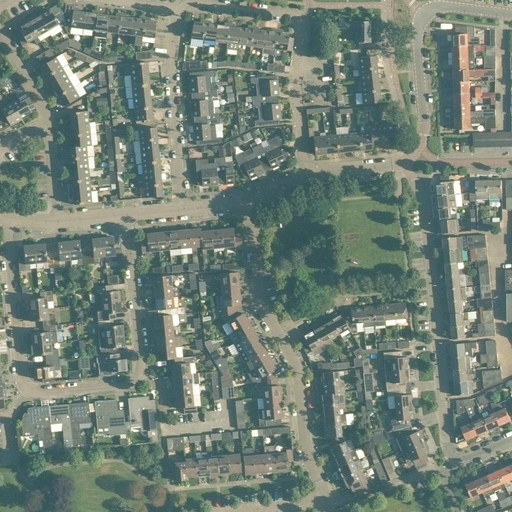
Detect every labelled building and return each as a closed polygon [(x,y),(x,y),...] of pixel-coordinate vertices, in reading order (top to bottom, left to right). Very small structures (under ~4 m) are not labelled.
[(46,13),(40,16),(48,30),(59,24),(65,35),(67,33),(66,24),(64,12),(63,12),(63,13),(55,17),(50,9),(49,7),(44,10),(46,13)] [(66,24),(67,33),(70,34),(82,35),(83,29),(85,13),(78,12),(79,9),(73,8),(73,14),(65,13),(64,13),(64,12),(66,24)] [(85,13),(83,29),(95,30),(97,11),(92,10),(92,13),(85,13)] [(106,39),(107,32),(109,16),(102,15),(103,12),(97,11),(95,30),(94,37),(106,39)] [(109,16),(107,32),(119,34),(121,14),(116,13),(116,16),(109,16)] [(119,34),(131,35),(133,18),(126,17),(126,15),(121,14),(119,34)] [(48,30),(40,16),(34,19),(32,17),(28,20),(38,36),(48,30)] [(139,19),(133,18),(131,35),(136,36),(135,45),(142,46),(142,41),(143,37),(145,17),(140,16),(139,19)] [(150,18),(145,17),(143,37),(155,38),(157,22),(150,21),(150,18)] [(339,29),(345,29),(357,29),(357,43),(360,43),(370,43),(370,22),(357,22),(346,22),(346,19),(339,19),(339,29)] [(40,41),(38,36),(28,20),(23,22),(25,25),(19,28),(22,33),(27,43),(33,39),(37,44),(41,42),(40,41)] [(191,39),(190,45),(202,47),(203,40),(206,21),(200,20),(200,23),(193,22),(193,26),(192,29),(192,34),(191,39)] [(203,40),(215,42),(217,25),(211,24),(211,21),(206,21),(203,40)] [(217,25),(215,42),(227,43),(230,24),(224,23),(224,26),(217,25)] [(230,24),(227,43),(226,49),(238,51),(239,45),(241,28),(235,27),(235,24),(230,24)] [(452,35),(453,47),(480,46),(480,38),(475,38),(475,27),(455,25),(456,35),(452,35)] [(241,28),(239,45),(251,46),(253,27),(248,26),(248,29),(241,28)] [(251,46),(263,48),(265,31),(258,30),(259,27),(253,27),(251,46)] [(274,55),(277,30),(272,29),(271,32),(265,31),(263,48),(262,54),(274,55)] [(282,50),(292,51),(294,38),(290,38),(290,37),(289,37),(289,34),(282,33),(283,30),(277,30),(274,55),(281,56),(282,50)] [(63,50),(70,46),(68,39),(60,44),(63,50)] [(81,45),(68,39),(70,46),(79,50),(81,45)] [(480,46),(453,47),(453,59),(469,59),(475,58),(475,52),(480,51),(480,46)] [(54,55),(51,48),(46,51),(50,58),(54,55)] [(36,57),(40,64),(50,58),(46,51),(36,57)] [(92,51),(90,55),(103,61),(104,56),(92,51)] [(153,51),(141,52),(141,60),(143,60),(152,59),(153,51)] [(85,61),(88,57),(76,52),(74,56),(85,61)] [(377,68),(376,56),(358,58),(359,70),(377,68)] [(41,66),(47,76),(62,68),(56,58),(41,66)] [(469,59),(453,59),(454,71),(485,70),(485,69),(481,69),(476,70),(475,58),(469,59)] [(485,58),(485,69),(485,70),(496,69),(496,58),(485,58)] [(236,67),(240,68),(248,69),(249,64),(241,63),(242,60),(237,60),(237,62),(236,67)] [(189,70),(201,69),(201,61),(189,63),(189,70)] [(148,74),(147,62),(137,63),(130,64),(124,64),(125,76),(131,76),(148,74)] [(285,66),(273,64),(272,72),(284,73),(285,66)] [(62,68),(47,76),(53,86),(68,78),(62,68)] [(377,68),(359,70),(361,81),(378,79),(377,68)] [(485,70),(454,71),(454,83),(470,82),(469,76),(474,76),(474,79),(480,79),(480,77),(488,77),(489,81),(496,81),(496,76),(496,69),(485,70)] [(215,70),(199,72),(189,73),(190,78),(188,78),(189,86),(211,83),(210,76),(215,76),(215,70)] [(2,87),(14,80),(18,78),(15,73),(10,75),(0,81),(0,82),(3,88),(2,87)] [(149,85),(148,74),(131,76),(132,87),(149,85)] [(278,88),(277,80),(276,80),(276,75),(266,76),(250,78),(251,83),(256,83),(256,90),(278,88)] [(68,78),(53,86),(58,96),(73,88),(68,78)] [(361,81),(362,93),(379,91),(378,79),(361,81)] [(470,94),(470,82),(454,83),(455,95),(470,94)] [(217,95),(216,89),(212,90),(211,83),(189,86),(190,93),(191,93),(192,97),(217,95)] [(133,98),(151,96),(149,85),(132,87),(133,98)] [(73,88),(58,96),(64,106),(79,98),(73,88)] [(278,88),(256,90),(257,96),(252,97),(253,102),(278,100),(277,96),(279,95),(278,88)] [(379,91),(362,93),(363,104),(380,102),(379,91)] [(12,103),(22,120),(32,114),(31,111),(35,108),(26,92),(17,98),(18,99),(12,103)] [(455,106),(471,106),(470,94),(455,95),(455,106)] [(213,100),(217,100),(217,98),(217,95),(192,97),(192,101),(191,102),(192,109),(213,107),(213,100)] [(151,96),(133,98),(134,109),(152,107),(151,96)] [(258,107),(259,113),(280,111),(280,104),(278,104),(278,100),(253,102),(253,107),(258,107)] [(11,126),(22,120),(12,103),(1,109),(0,106),(0,119),(1,122),(7,119),(11,126)] [(471,106),(455,106),(455,112),(455,116),(456,118),(496,116),(496,110),(482,110),(482,111),(471,111),(471,110),(471,106)] [(134,109),(135,121),(143,120),(153,119),(152,107),(134,109)] [(214,114),(213,107),(192,109),(192,117),(194,117),(194,121),(219,119),(219,113),(214,114)] [(71,113),(72,124),(89,123),(88,111),(71,113)] [(259,113),(259,120),(254,121),(255,126),(270,125),(280,124),(280,120),(281,119),(280,111),(259,113)] [(456,120),(456,123),(456,130),(471,129),(471,124),(483,124),(483,123),(485,123),(485,129),(491,128),(496,128),(496,116),(456,118),(456,120)] [(220,124),(219,119),(194,121),(194,125),(193,125),(194,133),(216,131),(215,124),(220,124)] [(90,134),(89,123),(72,124),(73,136),(90,134)] [(393,125),(381,126),(383,143),(395,142),(393,125)] [(372,144),(383,143),(381,126),(370,127),(370,132),(372,144)] [(157,140),(156,128),(146,129),(139,129),(140,141),(157,140)] [(196,145),(206,144),(222,143),(221,137),(216,138),(216,131),(194,133),(195,141),(196,141),(196,145)] [(372,149),(372,144),(370,132),(359,133),(361,150),(372,149)] [(313,138),(315,155),(327,154),(325,136),(325,133),(322,133),(319,133),(320,137),(313,138)] [(349,152),(361,150),(359,133),(348,134),(349,152)] [(91,145),(90,134),(73,136),(74,147),(91,145)] [(336,135),(338,153),(349,152),(348,134),(336,135)] [(327,154),(338,153),(336,135),(325,136),(327,154)] [(279,165),(286,162),(285,161),(289,159),(279,136),(270,140),(267,141),(269,146),(279,165)] [(140,141),(141,152),(158,151),(157,140),(140,141)] [(269,146),(267,146),(264,148),(262,144),(257,146),(267,169),(271,167),(272,169),(279,165),(269,146)] [(87,151),(92,151),(91,145),(74,147),(69,147),(70,159),(88,158),(87,151)] [(222,183),(226,183),(226,184),(234,183),(233,173),(233,161),(232,161),(232,156),(225,157),(224,146),(218,146),(219,158),(222,183)] [(252,148),(246,151),(248,156),(257,176),(264,172),(263,171),(267,169),(257,146),(252,148)] [(141,152),(142,164),(159,162),(158,151),(141,152)] [(257,176),(248,156),(242,158),(240,154),(235,156),(241,170),(245,179),(249,177),(250,179),(257,176)] [(71,171),(89,169),(88,158),(70,159),(71,171)] [(210,186),(218,185),(218,183),(222,183),(219,158),(214,158),(215,163),(208,164),(210,186)] [(202,164),(201,159),(196,160),(198,185),(202,185),(202,186),(210,186),(208,164),(202,164)] [(160,173),(159,162),(142,164),(143,175),(160,173)] [(89,169),(71,171),(72,182),(90,180),(89,169)] [(162,185),(160,173),(143,175),(144,186),(155,185),(162,185)] [(111,178),(107,178),(98,179),(99,186),(110,185),(111,185),(116,185),(115,178),(111,178)] [(91,191),(90,180),(72,182),(73,193),(91,191)] [(502,199),(502,190),(502,180),(489,181),(490,199),(502,199)] [(454,181),(435,183),(437,196),(450,194),(455,194),(454,181)] [(476,181),(477,193),(477,200),(490,199),(489,181),(476,181)] [(162,185),(155,185),(144,186),(145,198),(163,196),(162,185)] [(73,193),(75,205),(92,203),(91,191),(73,193)] [(457,207),(455,194),(450,194),(437,196),(438,208),(452,207),(455,207),(457,207)] [(451,207),(455,207),(452,207),(438,208),(439,221),(453,220),(458,219),(457,214),(452,214),(451,207)] [(471,218),(468,218),(468,231),(476,231),(475,218),(471,218)] [(440,234),(459,232),(458,219),(453,220),(439,221),(440,234)] [(478,226),(478,230),(478,231),(491,230),(490,225),(490,222),(490,220),(483,220),(483,225),(478,226)] [(201,229),(190,230),(191,248),(202,246),(201,232),(201,229)] [(222,230),(216,230),(216,229),(212,230),(212,231),(211,231),(213,248),(213,250),(224,249),(224,247),(222,230)] [(233,229),(222,230),(224,247),(234,246),(235,249),(242,249),(240,235),(234,235),(233,229)] [(179,231),(181,249),(191,248),(190,230),(179,231)] [(181,249),(179,231),(168,232),(170,250),(181,249)] [(202,249),(213,248),(211,231),(201,232),(202,246),(202,249)] [(168,232),(157,233),(159,251),(170,250),(168,232)] [(141,241),(142,252),(159,251),(157,233),(146,234),(147,241),(141,241)] [(487,247),(486,235),(474,236),(475,248),(487,247)] [(103,238),(105,257),(112,256),(112,262),(123,261),(121,248),(115,249),(114,237),(103,238)] [(443,239),(444,251),(458,250),(463,249),(464,249),(462,237),(443,239)] [(93,251),(87,252),(88,264),(99,263),(98,257),(105,257),(103,238),(92,239),(93,251)] [(78,265),(88,264),(87,252),(81,252),(80,240),(69,241),(71,260),(77,259),(78,265)] [(59,255),(53,255),(54,268),(58,267),(60,267),(64,267),(64,261),(71,260),(69,241),(58,243),(59,255)] [(50,268),(54,268),(53,255),(47,256),(45,244),(34,245),(36,263),(43,263),(44,269),(50,268)] [(36,263),(34,245),(23,246),(25,258),(18,258),(20,271),(30,270),(30,264),(36,263)] [(477,261),(488,260),(487,247),(475,248),(477,259),(477,261)] [(463,249),(458,250),(444,251),(445,264),(459,263),(464,262),(463,249)] [(488,260),(477,261),(478,261),(479,266),(479,273),(489,272),(488,260)] [(465,275),(465,269),(459,269),(459,263),(445,264),(447,277),(460,275),(465,275)] [(183,265),(171,266),(172,273),(183,272),(183,265)] [(220,274),(221,285),(239,283),(238,272),(220,274)] [(491,285),(489,272),(479,273),(481,286),(491,285)] [(177,280),(176,275),(163,276),(153,277),(154,283),(154,288),(172,287),(171,281),(177,280)] [(460,275),(447,277),(447,282),(448,289),(461,288),(460,275)] [(240,294),(239,283),(221,285),(222,296),(240,294)] [(107,285),(97,286),(94,287),(95,293),(95,297),(96,304),(102,303),(120,301),(119,290),(113,291),(113,285),(107,285)] [(492,298),(491,285),(481,286),(482,299),(492,298)] [(173,297),(172,287),(154,288),(155,293),(155,299),(173,297)] [(461,288),(448,289),(449,302),(462,301),(467,300),(466,287),(461,288)] [(40,298),(28,299),(29,310),(48,309),(48,308),(54,308),(53,301),(52,291),(50,291),(40,292),(40,298)] [(222,316),(234,312),(233,306),(241,305),(240,294),(222,296),(216,296),(217,308),(213,308),(214,318),(215,318),(222,316)] [(183,307),(175,308),(174,308),(173,297),(155,299),(156,310),(162,310),(163,316),(172,315),(176,314),(184,314),(183,307)] [(493,310),(492,298),(482,299),(477,299),(478,308),(483,307),(483,311),(493,310)] [(103,310),(97,311),(98,321),(110,320),(116,319),(116,313),(122,313),(120,301),(102,303),(103,310)] [(449,308),(450,308),(450,314),(464,313),(462,301),(449,302),(449,303),(448,304),(448,307),(449,308)] [(395,319),(396,319),(406,318),(410,318),(409,307),(405,307),(405,303),(401,303),(397,304),(394,304),(395,319)] [(395,319),(394,304),(391,304),(383,305),(385,320),(395,319)] [(374,321),(374,327),(385,325),(385,320),(383,305),(376,306),(373,306),(374,321)] [(364,328),(374,327),(374,321),(373,306),(372,306),(369,306),(362,307),(363,322),(364,328)] [(351,312),(342,317),(350,329),(352,333),(357,332),(364,331),(364,328),(363,322),(362,307),(354,308),(351,308),(351,312)] [(42,320),(43,326),(56,325),(55,315),(49,315),(48,309),(29,310),(30,321),(42,320)] [(484,324),(494,323),(493,310),(483,311),(484,324)] [(222,316),(226,322),(226,323),(228,322),(233,332),(249,323),(243,313),(240,315),(237,317),(234,312),(222,316)] [(350,329),(342,317),(340,314),(337,316),(336,313),(329,317),(331,319),(339,334),(349,328),(350,329)] [(450,314),(451,327),(465,326),(470,325),(469,313),(464,313),(450,314)] [(178,316),(176,314),(172,315),(163,316),(154,316),(155,328),(173,326),(177,325),(179,323),(178,316)] [(325,323),(322,324),(322,325),(330,339),(338,335),(339,334),(331,319),(325,323)] [(110,320),(98,321),(99,332),(99,338),(105,338),(124,336),(123,325),(111,326),(110,320)] [(233,332),(239,341),(254,332),(249,323),(233,332)] [(473,333),(473,338),(496,336),(494,323),(484,324),(478,324),(479,333),(473,333)] [(32,334),(33,345),(51,343),(57,342),(57,336),(56,331),(62,331),(61,325),(56,325),(43,326),(44,332),(32,334)] [(321,345),(324,350),(324,351),(334,345),(330,339),(322,325),(321,325),(319,326),(312,330),(321,345)] [(156,338),(174,337),(174,336),(173,326),(155,328),(156,332),(156,338)] [(451,327),(453,340),(466,338),(465,326),(451,327)] [(304,339),(299,342),(306,353),(311,350),(315,348),(318,354),(324,351),(324,350),(321,345),(312,330),(306,334),(303,335),(303,336),(304,339)] [(238,353),(260,341),(254,332),(239,341),(233,344),(238,353)] [(113,354),(113,348),(125,347),(124,336),(105,338),(99,338),(100,345),(101,352),(101,355),(113,354)] [(180,336),(174,336),(174,337),(156,338),(157,343),(157,348),(157,349),(175,347),(182,347),(180,336)] [(481,354),(497,353),(496,340),(486,341),(487,353),(481,354)] [(260,341),(238,353),(244,363),(245,362),(250,360),(265,351),(260,341)] [(477,348),(477,342),(451,345),(452,358),(470,356),(474,356),(473,348),(477,348)] [(34,356),(46,354),(46,361),(59,360),(58,349),(52,350),(51,343),(33,345),(34,356)] [(158,360),(169,359),(176,358),(175,347),(157,349),(158,360)] [(363,366),(362,359),(364,355),(361,350),(360,348),(353,352),(356,358),(354,359),(355,367),(358,367),(363,366)] [(215,349),(209,353),(212,357),(214,361),(222,359),(217,349),(215,349)] [(255,369),(271,360),(265,351),(250,360),(255,369)] [(385,372),(409,369),(409,361),(408,358),(408,357),(403,357),(402,351),(383,353),(384,359),(385,372)] [(97,356),(98,362),(102,362),(102,364),(102,366),(102,368),(101,370),(100,372),(100,374),(99,374),(99,375),(101,375),(102,376),(104,376),(105,376),(107,376),(108,376),(109,376),(110,376),(112,375),(113,375),(114,374),(116,373),(117,372),(118,371),(127,370),(126,359),(119,360),(119,357),(120,357),(120,356),(119,356),(119,354),(119,353),(113,354),(101,355),(97,356)] [(481,354),(482,364),(488,363),(489,367),(499,366),(497,353),(481,354)] [(452,358),(454,370),(471,369),(470,356),(452,358)] [(173,376),(191,374),(190,363),(193,363),(192,357),(182,358),(176,358),(169,359),(170,365),(172,365),(173,376)] [(54,371),(60,370),(60,366),(66,366),(65,359),(59,360),(46,361),(47,367),(35,368),(36,379),(42,379),(43,383),(55,381),(54,371)] [(256,384),(261,383),(276,378),(273,372),(276,370),(271,360),(255,369),(261,379),(261,378),(261,382),(256,384)] [(361,380),(360,376),(360,369),(355,370),(356,376),(351,377),(351,381),(361,380)] [(409,369),(385,372),(386,379),(387,390),(406,388),(405,382),(410,382),(410,381),(410,377),(409,369)] [(472,381),(471,369),(454,370),(455,383),(472,381)] [(501,370),(483,372),(483,379),(488,379),(502,375),(501,370)] [(323,384),(339,382),(344,382),(344,377),(339,377),(338,371),(332,372),(322,373),(322,374),(322,377),(323,384)] [(173,376),(174,387),(192,385),(200,384),(199,373),(191,374),(173,376)] [(365,392),(370,392),(373,392),(372,373),(363,374),(365,392)] [(503,382),(502,375),(488,379),(483,379),(484,388),(484,389),(488,388),(502,382),(503,382)] [(263,398),(281,396),(280,385),(277,385),(276,378),(261,383),(256,384),(257,399),(263,398)] [(455,383),(456,396),(474,394),(472,381),(455,383)] [(324,394),(321,395),(344,393),(345,393),(345,387),(344,382),(339,382),(323,384),(323,391),(323,392),(324,394)] [(193,395),(192,385),(174,387),(175,397),(193,395)] [(487,393),(486,393),(489,400),(493,399),(492,395),(492,394),(497,392),(495,387),(486,391),(487,393)] [(406,395),(406,388),(387,390),(388,397),(394,396),(395,408),(413,407),(412,399),(412,395),(412,394),(406,395)] [(345,403),(344,393),(321,395),(321,398),(322,406),(339,404),(345,403)] [(480,404),(489,400),(486,393),(477,397),(480,404)] [(193,395),(175,397),(176,408),(184,408),(184,414),(197,412),(197,406),(194,406),(193,395)] [(148,437),(152,437),(153,443),(159,442),(155,400),(154,400),(155,410),(150,410),(148,396),(128,398),(131,427),(141,427),(141,431),(148,431),(148,437)] [(263,398),(264,409),(282,407),(281,396),(263,398)] [(95,402),(95,403),(96,411),(96,414),(97,428),(108,427),(109,434),(109,436),(120,435),(126,434),(126,430),(125,422),(125,421),(124,411),(123,411),(123,415),(118,415),(118,411),(117,400),(95,402)] [(242,400),(235,401),(235,404),(236,406),(236,412),(243,411),(242,400)] [(465,400),(457,400),(458,415),(468,411),(466,407),(465,400)] [(496,401),(490,404),(495,413),(500,425),(511,421),(507,411),(506,408),(500,411),(497,405),(496,401)] [(69,404),(72,439),(73,451),(82,450),(79,424),(91,423),(89,402),(88,402),(89,406),(81,407),(81,403),(69,404)] [(323,416),(340,415),(339,410),(345,409),(345,403),(339,404),(322,406),(323,413),(323,416)] [(49,406),(51,425),(52,432),(63,430),(64,440),(65,451),(73,451),(72,439),(69,404),(57,405),(57,409),(50,410),(49,406)] [(52,439),(52,432),(51,425),(49,406),(49,410),(42,410),(42,407),(29,408),(26,412),(25,413),(22,417),(23,418),(22,421),(23,437),(35,436),(37,439),(39,439),(39,441),(44,440),(45,447),(44,447),(44,450),(42,450),(43,453),(45,453),(53,453),(53,445),(52,439)] [(260,426),(268,426),(281,425),(281,418),(283,418),(282,407),(264,409),(258,409),(260,426)] [(411,426),(409,419),(414,419),(414,418),(414,414),(413,407),(395,408),(396,415),(389,417),(387,421),(388,425),(390,432),(406,428),(411,426)] [(487,412),(482,414),(484,418),(489,430),(500,425),(495,413),(489,416),(487,412)] [(489,430),(484,418),(482,414),(476,417),(475,413),(470,416),(473,423),(478,435),(489,430)] [(340,415),(323,416),(323,417),(323,420),(324,427),(341,426),(346,425),(345,414),(340,415)] [(478,435),(473,423),(462,428),(467,440),(478,435)] [(345,436),(342,436),(341,426),(324,427),(325,435),(325,438),(331,438),(334,446),(347,440),(345,436)] [(408,435),(406,428),(390,432),(387,433),(389,439),(396,437),(402,451),(408,449),(424,442),(419,431),(408,435)] [(178,437),(173,438),(167,439),(168,450),(174,450),(173,445),(176,445),(178,437)] [(351,439),(347,441),(347,440),(334,446),(329,448),(333,458),(348,452),(355,449),(351,439)] [(424,442),(408,449),(411,457),(415,466),(426,462),(428,461),(426,455),(429,453),(427,449),(424,442)] [(264,447),(265,455),(267,472),(277,471),(276,454),(275,446),(264,447)] [(256,473),(254,456),(253,448),(245,448),(245,450),(242,451),(245,475),(256,473)] [(288,463),(293,463),(292,449),(286,450),(286,453),(276,454),(277,471),(288,470),(288,463)] [(359,459),(355,449),(348,452),(333,458),(336,465),(337,468),(353,462),(358,459),(359,459)] [(202,458),(196,458),(198,476),(209,475),(207,457),(207,452),(201,453),(202,458)] [(229,455),(230,473),(241,472),(240,454),(229,455)] [(229,455),(218,456),(220,474),(230,473),(229,455)] [(254,456),(256,473),(267,472),(265,455),(254,456)] [(207,457),(209,475),(220,474),(218,456),(207,457)] [(390,481),(399,477),(393,470),(388,457),(381,460),(390,481)] [(187,477),(188,477),(198,476),(196,458),(185,459),(186,462),(187,477)] [(170,475),(176,475),(176,481),(188,480),(188,477),(187,477),(186,462),(185,459),(169,461),(170,475)] [(338,471),(336,472),(339,479),(341,478),(362,469),(363,469),(359,459),(353,462),(337,468),(337,469),(338,471)] [(379,462),(374,465),(378,475),(381,480),(382,484),(388,482),(386,478),(384,472),(379,462)] [(511,485),(510,481),(511,479),(511,470),(510,466),(499,470),(505,483),(506,487),(507,488),(511,485)] [(364,474),(362,469),(341,478),(346,488),(350,487),(354,496),(370,489),(364,474)] [(499,470),(488,475),(494,488),(495,491),(506,487),(505,483),(499,470)] [(495,491),(494,488),(488,475),(477,480),(483,493),(484,496),(495,491)] [(477,480),(466,485),(472,497),(483,493),(477,480)] [(511,504),(511,499),(511,497),(507,498),(507,499),(505,500),(506,501),(502,503),(501,501),(500,501),(503,508),(511,504)]
